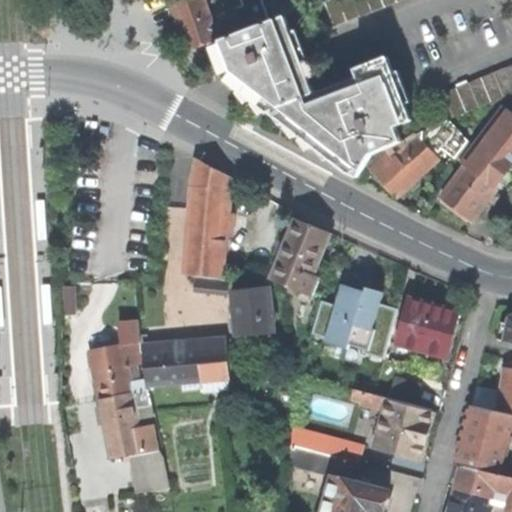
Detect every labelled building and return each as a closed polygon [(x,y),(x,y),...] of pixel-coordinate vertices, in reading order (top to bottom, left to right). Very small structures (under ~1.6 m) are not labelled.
[(205,0),(179,0),(173,3),(180,23),(189,49),(243,29),(267,21),(263,7),(254,10),(255,15),(240,20),(235,6),(210,15),(205,0)] [(270,0),(278,20),(286,16),(327,0),(270,0)] [(330,0),(312,7),(321,31),(401,0),(330,0)] [(278,20),(213,44),(220,61),(226,76),(236,72),(241,87),(250,84),(256,99),(265,96),(270,111),(280,107),(316,94),(286,16),(278,20)] [(360,77),(316,94),(280,107),(286,123),(296,120),(302,135),(311,133),(314,139),(317,147),(326,145),(332,160),(337,157),(349,173),(358,176),(362,168),(367,164),(376,154),(386,148),(401,140),(397,126),(411,120),(389,58),(357,70),(360,77)] [(400,68),(404,81),(423,76),(419,63),(400,68)] [(511,92),(511,63),(431,98),(441,123),(449,120),(511,92)] [(511,166),(511,127),(497,116),(462,161),(466,165),(495,189),(511,166)] [(441,123),(401,140),(386,148),(376,154),(367,164),(385,184),(396,196),(438,158),(429,148),(437,145),(452,162),(468,141),(449,120),(441,123)] [(201,276),(222,278),(229,176),(197,158),(192,185),(185,275),(201,276)] [(472,220),(495,189),(466,165),(442,197),(459,210),(472,220)] [(296,220),(273,278),(313,294),(320,277),(314,274),(330,232),(310,225),(296,220)] [(406,277),(385,271),(374,312),(395,318),(406,277)] [(228,278),(222,278),(201,276),(199,290),(226,293),(228,278)] [(81,286),(64,286),(64,316),(80,315),(81,286)] [(237,336),(274,332),(270,287),(252,289),(233,291),(234,302),(226,303),(227,314),(235,313),(237,336)] [(434,305),(411,298),(399,342),(448,355),(459,311),(434,305)] [(511,313),(509,314),(507,322),(498,320),(495,333),(499,339),(511,340),(511,313)] [(91,351),(100,399),(132,393),(132,391),(127,365),(143,361),(142,352),(140,319),(119,320),(123,345),(107,348),(91,351)] [(144,351),(149,395),(150,397),(257,387),(253,342),(144,351)] [(511,367),(507,367),(504,384),(500,410),(511,411),(511,367)] [(378,384),(375,393),(415,404),(419,387),(398,382),(396,389),(378,384)] [(111,458),(158,450),(154,425),(139,428),(135,407),(152,404),(150,397),(149,395),(148,388),(132,391),(132,393),(100,399),(104,418),(111,458)] [(433,409),(415,404),(375,393),(355,388),(352,397),(362,399),(361,403),(386,409),(377,446),(420,457),(428,428),(433,409)] [(511,459),(505,458),(511,433),(511,411),(500,410),(494,410),(471,404),(462,436),(455,463),(463,465),(511,475),(511,459)] [(360,462),(364,445),(294,426),(292,444),(355,461),(360,462)] [(349,480),(355,461),(292,444),(291,465),(333,476),(349,480)] [(143,492),(169,487),(165,462),(139,466),(143,492)] [(511,475),(463,465),(457,486),(493,497),(496,488),(503,490),(511,492),(508,510),(511,510),(511,475)] [(383,511),(385,505),(389,491),(349,480),(333,476),(323,511),(383,511)] [(488,511),(493,497),(457,486),(451,506),(449,511),(488,511)]
